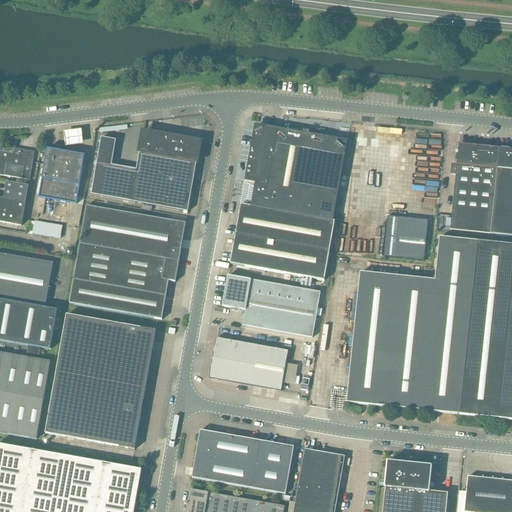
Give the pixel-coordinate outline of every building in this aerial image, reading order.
[(255,125),(244,182),(240,205),(230,264),(324,281),(334,222),(333,222),(347,142),(255,125)] [(64,132),(65,146),(82,144),(81,130),(64,132)] [(101,138),(91,196),(188,212),(193,180),(200,143),(143,133),(136,171),(111,166),(116,141),(101,138)] [(511,150),(459,145),(458,150),(456,166),(455,176),(450,230),(489,234),(511,236),(511,150)] [(0,151),(0,175),(5,177),(22,180),(29,181),(30,175),(34,153),(13,149),(12,154),(0,151)] [(42,180),(38,198),(50,200),(51,200),(76,205),(79,187),(84,156),(47,150),(42,180)] [(0,197),(0,222),(21,226),(25,202),(28,187),(6,183),(4,199),(0,197)] [(175,283),(185,224),(86,207),(69,304),(161,320),(168,281),(175,283)] [(387,217),(383,257),(423,262),(428,221),(387,217)] [(360,274),(346,404),(348,404),(459,415),(511,420),(511,245),(439,238),(435,281),(360,274)] [(0,341),(50,350),(57,311),(52,310),(55,291),(48,290),(53,264),(0,254),(0,341)] [(228,277),(222,307),(245,311),(243,326),(312,338),(320,293),(228,277)] [(66,316),(45,434),(66,438),(76,440),(134,450),(155,331),(66,316)] [(209,379),(280,392),(287,352),(216,339),(209,379)] [(0,433),(36,440),(50,362),(39,360),(41,349),(28,347),(26,358),(0,353),(0,433)] [(200,431),(193,468),(192,479),(285,495),(294,448),(200,431)] [(0,511),(133,511),(141,471),(0,445),(0,511)] [(293,511),(334,511),(345,457),(304,450),(293,511)] [(445,511),(447,494),(428,492),(429,489),(430,488),(432,467),(431,467),(388,462),(387,463),(384,489),(385,490),(382,511),(445,511)] [(465,497),(463,511),(511,511),(511,481),(467,477),(466,490),(466,492),(465,497)] [(283,511),(284,507),(190,490),(185,511),(283,511)]
